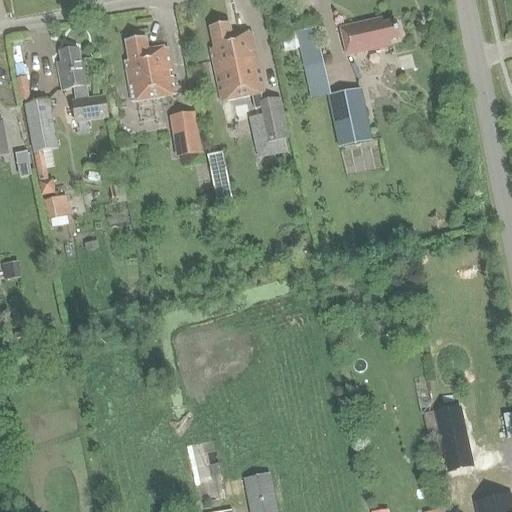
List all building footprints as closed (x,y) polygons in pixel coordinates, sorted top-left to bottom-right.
[(389,41),(399,38),(395,21),(382,25),(381,19),(340,28),(347,56),(391,46),(389,41)] [(210,50),(221,103),(252,97),(255,111),(261,109),(268,144),(289,140),(280,99),(262,102),(261,95),(264,94),(251,33),(232,38),(229,24),(209,28),(214,50),(210,50)] [(315,29),(296,33),(297,40),(304,69),(313,67),(323,65),(315,29)] [(175,95),(167,48),(147,51),(145,38),(125,41),(129,61),(125,62),(132,103),(175,95)] [(82,63),(79,49),(58,53),(59,63),(56,63),(61,92),(73,90),(75,101),(71,102),(75,125),(109,120),(105,96),(89,99),(87,88),(91,87),(86,62),(82,63)] [(31,100),(27,78),(15,80),(19,102),(31,100)] [(360,92),(328,99),(339,149),(370,142),(360,92)] [(50,101),(26,106),(35,153),(59,148),(50,101)] [(194,114),(170,118),(177,159),(201,155),(194,114)] [(226,152),(210,154),(216,203),(232,201),(226,152)] [(21,167),(22,174),(32,172),(28,154),(21,155),(23,166),(21,167)] [(52,180),(39,183),(41,197),(55,195),(52,180)] [(68,209),(66,197),(45,201),(49,221),(72,217),(70,209),(68,209)] [(21,279),(18,263),(2,266),(4,282),(21,279)] [(433,414),(423,416),(426,429),(436,426),(433,414)] [(462,421),(439,426),(446,462),(470,456),(462,421)] [(275,511),(268,474),(241,480),(247,511),(275,511)]
